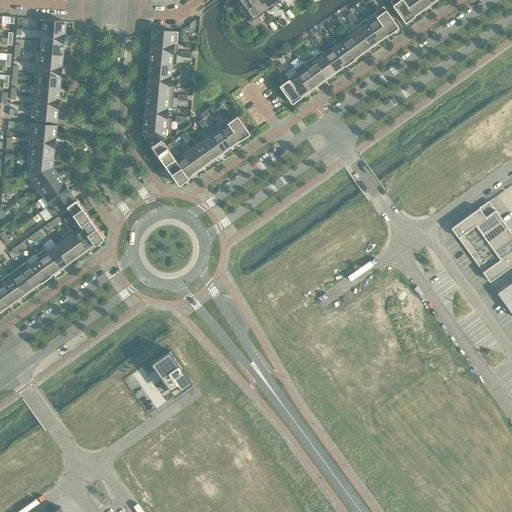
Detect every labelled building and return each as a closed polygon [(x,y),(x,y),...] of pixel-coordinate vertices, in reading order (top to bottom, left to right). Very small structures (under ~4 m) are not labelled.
[(265,11),(257,0),(234,0),(235,2),(240,9),(237,11),(242,20),(246,17),(250,22),(265,11)] [(280,0),(279,0),(257,0),(265,11),(280,0)] [(403,0),(391,0),(390,1),(406,22),(415,16),(414,15),(403,0)] [(423,8),(417,0),(403,0),(414,15),(423,8)] [(432,2),(430,0),(417,0),(423,8),(432,2)] [(384,6),(374,13),(376,16),(389,33),(389,34),(399,27),(398,26),(384,6)] [(376,16),(368,22),(381,39),(389,33),(376,16)] [(366,18),(357,25),(372,45),(381,39),(368,22),(366,18)] [(64,32),(65,21),(44,19),(43,31),(64,32)] [(357,25),(348,31),(350,35),(362,52),(372,45),(357,25)] [(153,34),(152,41),(177,43),(178,31),(177,31),(153,29),(153,34)] [(63,43),(64,32),(43,31),(42,41),(63,43)] [(350,35),(342,40),(354,58),(362,52),(350,35)] [(342,40),(333,47),(345,64),(345,65),(355,58),(354,58),(342,40)] [(62,54),(63,43),(42,41),(41,52),(62,54)] [(152,41),(151,51),(176,54),(177,43),(152,41)] [(330,49),(324,53),(336,70),(345,64),(333,47),(330,49)] [(322,50),(313,56),(327,77),(336,70),(324,53),(322,50)] [(151,51),(150,62),(171,64),(175,64),(176,54),(151,51)] [(61,64),(62,54),(41,52),(37,52),(36,62),(61,64)] [(313,56),(303,63),(318,83),(319,83),(327,77),(313,56)] [(60,75),(61,64),(36,62),(35,73),(60,75)] [(150,62),(149,73),(170,75),(171,64),(150,62)] [(303,63),(295,69),(297,72),(310,89),(318,83),(303,63)] [(297,72),(289,78),(301,96),(301,95),(310,89),(297,72)] [(59,86),(60,75),(35,73),(34,84),(59,86)] [(149,73),(148,83),(169,85),(170,75),(149,73)] [(289,78),(279,85),(292,102),(292,103),(301,96),(289,78)] [(148,83),(147,94),(168,96),(169,85),(148,83)] [(58,97),(59,86),(34,84),(33,95),(37,95),(58,97)] [(147,94),(146,105),(167,107),(168,96),(147,94)] [(57,108),(58,97),(37,95),(36,106),(57,108)] [(146,110),(145,116),(166,118),(167,107),(146,105),(146,110)] [(56,119),(57,108),(36,106),(32,106),(31,117),(56,119)] [(237,115),(229,121),(241,139),(240,139),(241,140),(250,133),(250,132),(237,115)] [(145,120),(144,127),(165,129),(166,118),(145,116),(145,118),(145,120)] [(226,118),(217,125),(219,128),(231,145),(232,145),(240,139),(241,139),(229,121),(226,118)] [(31,123),(30,134),(55,136),(56,125),(31,123)] [(144,131),(144,132),(152,144),(162,139),(165,137),(165,136),(165,134),(165,129),(144,127),(144,129),(144,131)] [(219,128),(210,134),(223,152),(231,145),(219,128)] [(30,134),(29,145),(54,147),(55,136),(30,134)] [(210,134),(202,141),(214,158),(223,152),(210,134)] [(152,144),(151,145),(165,164),(175,157),(169,149),(166,146),(162,139),(152,144)] [(202,141),(193,147),(205,164),(214,158),(202,141)] [(29,145),(28,155),(53,156),(54,147),(29,145)] [(193,147),(184,153),(196,170),(205,164),(193,147)] [(184,153),(176,159),(187,177),(196,170),(184,153)] [(28,155),(26,173),(52,166),(53,156),(28,155)] [(175,157),(165,164),(175,178),(179,183),(179,184),(188,178),(187,177),(176,159),(175,157)] [(6,175),(18,172),(18,166),(6,166),(6,175)] [(52,166),(26,173),(37,189),(58,175),(52,166)] [(58,175),(37,189),(43,196),(63,182),(58,175)] [(63,182),(43,196),(49,205),(69,190),(63,182)] [(49,205),(46,207),(53,216),(59,212),(67,206),(77,199),(76,198),(76,199),(69,190),(49,205)] [(77,199),(67,206),(81,224),(90,217),(77,199)] [(489,200),(451,227),(457,235),(458,237),(496,210),(493,205),(489,201),(489,200)] [(496,210),(458,237),(464,246),(502,218),(501,217),(496,210)] [(71,220),(68,215),(63,219),(67,223),(71,220)] [(90,217),(81,224),(82,226),(94,243),(95,244),(104,237),(100,231),(90,217)] [(502,218),(464,246),(470,254),(508,227),(502,218)] [(82,226),(74,232),(86,249),(94,243),(82,226)] [(511,232),(508,227),(470,254),(477,263),(511,237),(511,232)] [(71,229),(62,235),(65,239),(77,256),(86,249),(74,232),(72,228),(71,229)] [(511,237),(477,263),(483,272),(511,250),(511,237)] [(65,239),(56,245),(68,262),(77,256),(65,239)] [(56,245),(47,251),(59,268),(68,262),(56,245)] [(45,248),(36,254),(38,257),(51,275),(59,268),(47,251),(45,248)] [(511,250),(483,272),(490,281),(511,265),(511,250)] [(38,257),(29,264),(41,281),(42,282),(51,275),(38,257)] [(27,260),(19,266),(33,287),(41,281),(29,264),(27,260)] [(19,266),(10,273),(24,293),(33,287),(19,266)] [(10,273),(1,279),(3,282),(15,300),(24,293),(10,273)] [(511,281),(497,292),(511,312),(511,281)] [(3,282),(0,284),(0,297),(6,306),(15,300),(3,282)] [(170,349),(152,362),(175,393),(193,380),(170,349)]
